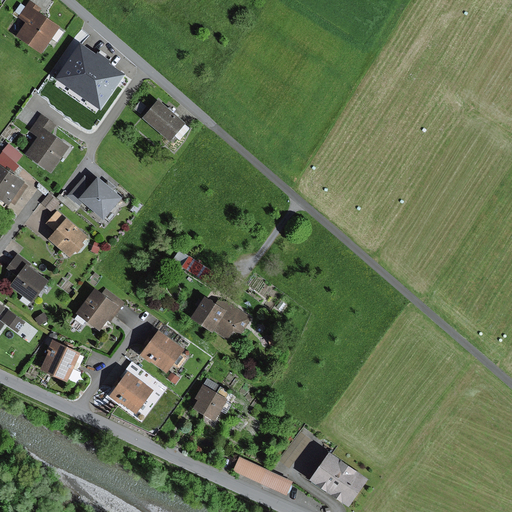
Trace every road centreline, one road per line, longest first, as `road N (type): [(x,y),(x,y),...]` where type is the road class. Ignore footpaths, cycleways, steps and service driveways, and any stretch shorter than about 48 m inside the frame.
road 1 (residential): [(511,383),(68,0)]
road 2 (residential): [(0,376),(295,511)]
